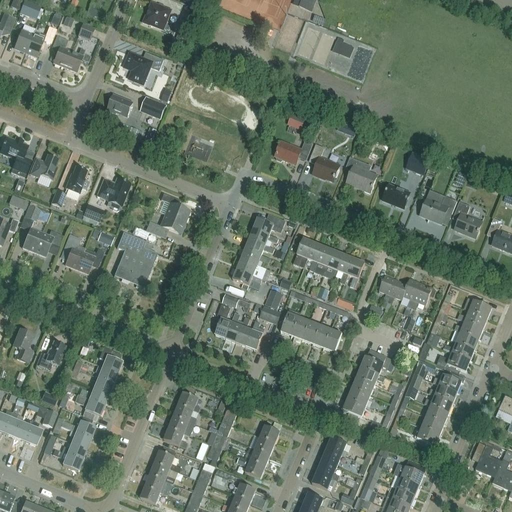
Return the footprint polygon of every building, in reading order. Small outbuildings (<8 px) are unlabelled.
[(201,5),(197,0),(193,0),(189,3),(193,9),(201,5)] [(312,13),(316,0),(295,0),(293,6),(312,13)] [(75,10),(78,3),(72,1),(70,7),(75,10)] [(41,10),(24,3),(19,15),(36,22),(41,10)] [(149,27),(150,26),(163,32),(171,12),(152,4),(146,18),(145,17),(142,24),(149,27)] [(177,28),(190,34),(198,14),(185,8),(177,28)] [(103,21),(106,15),(97,11),(95,18),(103,21)] [(4,15),(0,24),(0,38),(2,32),(10,35),(16,20),(4,15)] [(71,30),(74,21),(65,18),(62,27),(71,30)] [(89,42),(94,31),(83,27),(78,38),(89,42)] [(33,37),(32,37),(25,54),(37,59),(43,43),(51,46),(57,32),(49,29),(45,37),(35,33),(33,37)] [(32,37),(21,33),(14,50),(25,54),(32,37)] [(53,65),(64,70),(71,53),(64,51),(68,42),(56,38),(51,51),(58,53),(53,65)] [(339,39),(333,52),(350,58),(354,49),(343,44),(344,41),(339,39)] [(185,51),(188,43),(180,40),(177,48),(185,51)] [(83,58),(82,58),(85,52),(80,51),(78,56),(71,53),(64,70),(76,75),(83,58)] [(150,69),(159,73),(164,61),(146,54),(143,61),(130,55),(125,69),(133,72),(130,80),(134,82),(133,83),(138,85),(139,84),(143,86),(150,69)] [(167,104),(172,92),(165,90),(161,102),(167,104)] [(113,97),(108,110),(111,112),(111,113),(116,115),(116,114),(127,118),(133,105),(113,97)] [(160,121),(166,106),(146,98),(140,113),(160,121)] [(301,133),(305,123),(291,117),(287,127),(301,133)] [(357,131),(349,128),(346,135),(354,139),(357,131)] [(29,148),(22,145),(23,143),(16,140),(15,142),(6,139),(0,154),(16,161),(11,174),(24,180),(31,162),(24,159),(29,148)] [(306,163),(313,146),(305,143),(301,151),(281,143),(275,159),(276,159),(276,162),(281,164),(283,162),(295,167),(298,160),(306,163)] [(315,146),(308,163),(317,166),(313,176),(319,179),(320,178),(333,183),(340,167),(320,159),(324,149),(315,146)] [(57,169),(55,169),(58,162),(47,157),(44,164),(36,161),(30,176),(38,180),(39,177),(52,182),(57,169)] [(424,178),(430,162),(419,158),(413,174),(424,178)] [(345,170),(352,172),(346,185),(370,195),(377,177),(368,174),(370,167),(350,159),(345,170)] [(69,181),(65,190),(79,196),(82,190),(86,192),(90,184),(85,182),(83,181),(86,173),(75,169),(70,182),(69,181)] [(476,192),(480,180),(470,176),(466,188),(476,192)] [(18,181),(13,193),(19,196),(24,184),(18,181)] [(121,209),(130,186),(117,181),(114,187),(111,186),(112,184),(104,181),(97,198),(108,202),(108,203),(112,205),(111,209),(112,212),(116,214),(119,212),(121,208),(121,209)] [(404,211),(410,196),(388,188),(382,203),(404,211)] [(66,196),(56,192),(50,205),(60,209),(66,196)] [(511,194),(507,193),(503,203),(511,206),(511,194)] [(185,225),(189,213),(174,207),(176,200),(163,195),(161,202),(169,205),(165,217),(185,225)] [(441,225),(446,213),(452,216),(457,203),(444,198),(441,207),(427,202),(421,217),(441,225)] [(24,219),(36,224),(40,212),(36,210),(37,207),(30,204),(24,219)] [(459,204),(453,221),(458,223),(455,232),(475,240),(482,225),(466,218),(470,208),(459,204)] [(96,225),(96,224),(98,225),(103,212),(87,205),(82,219),(96,225)] [(84,214),(78,211),(75,219),(80,221),(81,220),(84,214)] [(269,237),(271,232),(281,235),(286,223),(269,216),(266,224),(257,220),(253,231),(269,237)] [(62,217),(62,218),(60,224),(68,227),(70,221),(70,220),(62,217)] [(180,236),(185,225),(165,217),(160,228),(149,223),(145,233),(161,239),(165,230),(180,236)] [(9,227),(0,223),(0,247),(0,248),(4,239),(5,239),(6,237),(8,232),(14,235),(18,223),(12,221),(9,227)] [(511,237),(498,232),(502,224),(493,221),(487,237),(495,240),(492,248),(511,255),(511,237)] [(135,229),(132,236),(146,242),(149,234),(135,229)] [(42,235),(30,230),(22,250),(34,254),(42,235)] [(253,231),(249,241),(265,247),(267,242),(277,246),(279,241),(269,237),(253,231)] [(48,237),(42,235),(34,254),(45,259),(51,246),(58,249),(63,237),(50,232),(48,237)] [(110,248),(114,239),(101,234),(98,243),(110,248)] [(123,234),(117,250),(124,253),(114,278),(143,290),(157,255),(143,249),(145,244),(123,234)] [(65,267),(76,271),(85,250),(78,248),(81,241),(69,236),(62,254),(69,256),(65,267)] [(293,266),(304,270),(308,261),(314,245),(303,241),(295,238),(292,245),(300,248),(293,266)] [(245,251),(261,257),(263,252),(272,256),(274,251),(265,247),(249,241),(245,251)] [(314,245),(308,261),(313,263),(309,272),(314,274),(324,249),(314,245)] [(334,253),(324,249),(314,274),(319,276),(324,278),(334,253)] [(85,250),(76,271),(88,276),(93,262),(99,265),(104,253),(98,251),(96,255),(86,251),(84,255),(83,255),(85,250)] [(261,257),(245,251),(241,261),(257,268),(257,267),(259,262),(268,266),(270,261),(261,257)] [(324,278),(334,282),(336,278),(344,257),(334,253),(324,278)] [(340,284),(344,286),(348,277),(355,261),(344,257),(336,278),(342,280),(340,284)] [(266,271),(257,267),(257,268),(241,261),(237,271),(253,278),(253,277),(262,281),(264,276),(266,271)] [(350,288),(355,290),(365,265),(355,261),(348,277),(353,279),(350,288)] [(253,277),(253,278),(237,271),(232,282),(249,288),(251,282),(260,286),(262,281),(253,277)] [(383,303),(388,305),(397,283),(385,278),(379,293),(386,296),(383,303)] [(284,281),(280,288),(289,292),(293,284),(284,281)] [(410,281),(407,287),(403,299),(410,301),(407,309),(411,311),(421,286),(410,281)] [(403,299),(407,287),(397,283),(388,305),(392,307),(395,300),(402,303),(403,299)] [(432,290),(421,286),(411,311),(416,312),(418,305),(425,308),(432,290)] [(316,299),(319,291),(313,289),(310,297),(316,299)] [(330,293),(321,289),(316,299),(326,303),(330,293)] [(265,307),(277,312),(283,297),(271,292),(265,307)] [(222,305),(236,310),(239,301),(226,295),(222,305)] [(294,299),(305,303),(307,299),(296,295),(294,299)] [(318,303),(307,299),(305,303),(316,308),(318,303)] [(316,308),(326,312),(328,307),(318,303),(316,308)] [(473,303),(469,314),(487,321),(492,310),(473,303)] [(444,316),(448,305),(443,304),(439,314),(444,316)] [(232,324),(231,324),(226,322),(230,310),(221,306),(216,320),(220,322),(215,337),(225,341),(232,324)] [(339,311),(328,307),(326,312),(337,316),(339,311)] [(367,317),(378,321),(382,312),(371,308),(367,317)] [(259,321),(277,327),(281,316),(264,309),(259,321)] [(288,315),(281,334),(292,338),(299,319),(300,315),(289,311),(288,315)] [(349,315),(339,311),(337,316),(348,320),(349,315)] [(439,314),(435,325),(440,327),(444,316),(439,314)] [(483,332),(487,321),(469,314),(467,319),(459,316),(457,321),(465,324),(483,332)] [(242,328),(236,326),(240,317),(235,315),(231,324),(232,324),(225,341),(235,345),(242,328)] [(242,328),(235,345),(246,349),(252,332),(246,330),(250,321),(245,319),(242,328)] [(299,319),(292,338),(303,342),(310,324),(299,319)] [(407,320),(403,331),(409,333),(413,322),(407,320)] [(255,323),(252,332),(246,349),(256,353),(264,331),(258,329),(260,325),(255,323)] [(310,324),(303,342),(313,346),(320,328),(310,324)] [(460,334),(460,335),(479,342),(483,332),(465,324),(462,329),(456,327),(454,332),(460,334)] [(440,327),(435,325),(431,335),(435,337),(440,327)] [(320,328),(313,346),(324,350),(331,332),(320,328)] [(33,337),(19,331),(12,348),(20,351),(17,360),(28,365),(33,353),(28,351),(33,337)] [(331,332),(324,350),(335,355),(342,336),(331,332)] [(431,335),(426,346),(431,348),(435,337),(431,335)] [(460,335),(456,345),(475,353),(479,342),(460,335)] [(413,345),(421,348),(423,343),(415,340),(413,345)] [(41,355),(36,366),(49,372),(51,366),(57,368),(62,357),(65,359),(69,351),(53,345),(50,353),(49,352),(46,358),(41,355)] [(470,363),(475,353),(456,345),(454,351),(445,347),(443,352),(452,356),(470,363)] [(85,358),(88,350),(83,348),(80,355),(85,358)] [(99,360),(105,362),(102,368),(117,375),(122,364),(109,358),(112,352),(103,349),(99,360)] [(365,358),(361,369),(379,377),(381,371),(386,373),(391,361),(370,352),(367,359),(365,358)] [(427,357),(421,354),(419,360),(425,362),(427,357)] [(440,358),(436,367),(459,376),(461,372),(466,374),(470,363),(452,356),(449,362),(440,358)] [(77,363),(74,370),(79,372),(82,365),(77,363)] [(419,364),(413,378),(418,380),(423,382),(426,373),(427,374),(429,368),(419,364)] [(94,378),(98,380),(113,386),(117,375),(102,368),(102,369),(97,367),(94,373),(96,374),(94,378)] [(379,377),(361,369),(356,380),(375,387),(377,382),(383,384),(385,379),(379,377)] [(76,379),(79,372),(74,370),(71,377),(76,379)] [(447,374),(446,378),(462,384),(463,385),(465,381),(447,373),(447,374)] [(433,386),(439,388),(457,396),(462,384),(446,378),(443,377),(441,383),(435,381),(433,386)] [(423,382),(418,380),(413,378),(409,388),(418,392),(423,382)] [(98,380),(93,390),(109,397),(113,386),(98,380)] [(370,398),(375,387),(356,380),(352,390),(370,398)] [(73,387),(68,385),(65,392),(70,394),(73,387)] [(398,385),(394,396),(399,398),(403,387),(398,385)] [(414,402),(418,392),(409,388),(405,399),(409,400),(414,402)] [(431,391),(429,396),(434,398),(434,399),(453,406),(457,396),(439,388),(436,393),(431,391)] [(104,407),(109,397),(93,390),(89,401),(104,407)] [(370,398),(352,390),(347,401),(366,409),(370,398)] [(64,410),(70,394),(65,392),(62,398),(59,407),(64,410)] [(54,407),(58,398),(44,393),(41,402),(54,407)] [(198,401),(183,395),(178,407),(194,413),(198,415),(200,410),(195,408),(198,401)] [(8,402),(15,405),(18,399),(10,396),(8,402)] [(100,418),(104,407),(89,401),(78,396),(74,404),(86,409),(82,418),(95,423),(97,418),(100,418)] [(395,408),(399,398),(394,396),(390,406),(395,408)] [(511,401),(505,398),(499,412),(511,417),(511,423),(508,433),(511,434),(511,401)] [(18,399),(15,405),(22,408),(25,402),(18,399)] [(405,399),(400,409),(405,411),(409,400),(405,399)] [(430,408),(430,409),(449,417),(453,406),(434,399),(432,403),(427,401),(425,406),(430,408)] [(361,419),(366,409),(347,401),(343,412),(361,419)] [(27,409),(30,411),(37,414),(39,408),(29,404),(27,409)] [(390,419),(395,408),(390,406),(386,417),(390,419)] [(191,420),(194,413),(178,407),(173,418),(189,425),(194,427),(195,422),(191,420)] [(400,409),(396,420),(401,422),(405,411),(400,409)] [(449,417),(430,409),(426,420),(444,427),(449,417)] [(57,415),(47,411),(42,425),(51,429),(57,415)] [(0,433),(3,435),(12,414),(6,412),(4,417),(0,415),(0,433)] [(227,426),(231,415),(226,413),(221,424),(227,426)] [(3,435),(14,439),(20,424),(15,422),(17,416),(12,414),(3,435)] [(231,428),(236,417),(231,415),(227,426),(231,428)] [(386,430),(390,419),(386,417),(381,428),(386,430)] [(173,418),(169,430),(184,436),(189,438),(191,434),(194,427),(189,425),(173,418)] [(58,419),(55,426),(61,428),(64,421),(58,419)] [(401,422),(396,420),(392,430),(397,432),(401,422)] [(426,420),(421,430),(440,438),(444,427),(426,420)] [(25,444),(33,423),(28,421),(26,426),(20,424),(14,439),(25,444)] [(39,426),(33,423),(25,444),(36,448),(42,433),(37,431),(39,426)] [(78,429),(73,427),(71,432),(91,441),(95,429),(80,423),(78,429)] [(265,428),(260,440),(275,446),(280,434),(279,434),(283,426),(275,423),(272,431),(265,428)] [(370,428),(378,432),(381,427),(372,423),(370,428)] [(222,438),(227,426),(221,424),(218,432),(217,436),(222,438)] [(61,428),(55,426),(52,433),(58,435),(61,428)] [(227,440),(231,428),(227,426),(222,438),(227,440)] [(169,430),(164,442),(186,451),(188,446),(181,443),(184,436),(169,430)] [(440,438),(421,430),(417,441),(436,448),(440,438)] [(86,452),(91,441),(71,432),(69,438),(73,440),(71,445),(86,452)] [(217,436),(212,448),(217,450),(217,449),(222,438),(217,436)] [(366,452),(370,442),(359,437),(355,447),(366,452)] [(222,438),(217,449),(222,452),(227,440),(222,438)] [(347,454),(344,452),(347,445),(332,439),(327,450),(342,457),(345,459),(347,454)] [(275,446),(260,440),(255,451),(270,458),(275,446)] [(49,441),(46,448),(52,450),(55,443),(49,441)] [(71,445),(67,456),(82,462),(86,452),(71,445)] [(478,464),(486,448),(479,445),(472,462),(478,464)] [(46,448),(44,455),(49,457),(52,450),(46,448)] [(217,450),(212,448),(207,459),(212,461),(217,450)] [(502,463),(489,458),(493,451),(486,448),(478,464),(475,471),(494,480),(502,463)] [(222,452),(217,449),(217,450),(212,461),(217,463),(222,452)] [(253,456),(250,463),(265,470),(270,458),(255,451),(251,450),(249,455),(253,456)] [(336,470),(342,457),(327,450),(321,464),(336,470)] [(502,461),(509,464),(511,461),(511,460),(511,454),(507,452),(502,461)] [(154,465),(170,471),(180,475),(181,470),(172,467),(175,459),(159,453),(154,465)] [(78,473),(81,464),(82,462),(67,456),(63,454),(61,459),(65,460),(62,467),(78,473)] [(366,457),(363,466),(368,468),(371,459),(366,457)] [(386,462),(383,460),(377,458),(373,469),(378,471),(382,472),(386,462)] [(245,467),(246,463),(239,459),(236,465),(244,468),(245,467)] [(502,463),(494,480),(492,485),(511,494),(511,491),(511,474),(506,472),(509,464),(502,461),(502,463)] [(260,481),(265,470),(250,463),(247,462),(246,463),(245,467),(248,468),(245,475),(260,481)] [(395,477),(401,480),(420,487),(424,477),(418,474),(421,468),(408,463),(403,475),(397,472),(395,477)] [(321,464),(316,476),(331,482),(336,470),(321,464)] [(170,471),(154,465),(150,477),(165,483),(174,486),(175,481),(167,478),(170,471)] [(364,477),(368,468),(363,466),(359,475),(364,477)] [(382,472),(378,471),(373,469),(369,479),(377,483),(382,472)] [(198,483),(202,485),(207,473),(202,471),(198,483)] [(224,492),(230,477),(218,471),(211,487),(224,492)] [(207,487),(212,475),(207,473),(202,485),(207,487)] [(316,476),(312,486),(327,492),(331,482),(316,476)] [(160,495),(164,496),(166,492),(162,490),(165,483),(150,477),(145,489),(160,495)] [(364,490),(370,492),(373,493),(377,483),(369,479),(364,490)] [(358,491),(362,483),(357,480),(353,489),(358,491)] [(401,480),(397,490),(415,498),(420,487),(401,480)] [(202,485),(198,483),(193,494),(198,496),(202,485)] [(203,498),(207,487),(202,485),(198,496),(203,498)] [(251,504),(256,492),(240,486),(235,498),(251,504)] [(157,502),(160,495),(145,489),(140,500),(159,508),(161,504),(157,502)] [(352,507),(358,491),(353,489),(349,498),(343,496),(341,502),(352,507)] [(360,500),(365,502),(369,504),(371,499),(373,493),(370,492),(364,490),(360,500)] [(387,499),(392,501),(411,509),(415,498),(397,490),(394,496),(389,494),(387,499)] [(193,508),(198,496),(193,494),(188,506),(193,508)] [(9,511),(14,500),(2,495),(0,500),(0,511),(9,511)] [(308,495),(304,506),(317,511),(325,511),(326,511),(321,508),(323,502),(308,495)] [(193,508),(198,510),(203,498),(198,496),(193,508)] [(231,509),(230,510),(236,511),(247,511),(251,504),(235,498),(231,509)] [(358,511),(361,511),(365,502),(360,500),(355,511),(358,511)] [(389,511),(409,511),(411,509),(392,501),(388,511),(389,511)] [(335,511),(337,511),(341,511),(344,506),(338,503),(335,511)]
